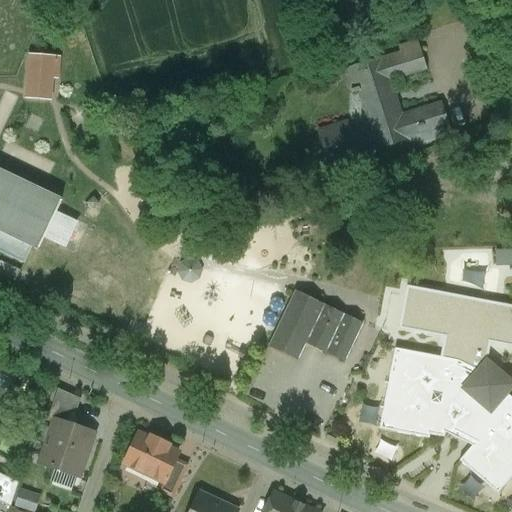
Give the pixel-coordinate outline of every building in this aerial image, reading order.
[(418,48),(384,59),(355,68),(355,69),(347,72),(353,91),(352,91),(353,94),(361,92),(372,127),(350,134),(347,123),(326,129),(335,158),(376,145),(378,150),(407,140),(407,139),(447,126),(440,104),(401,117),(389,80),(424,69),(418,48)] [(55,57),(26,55),(24,99),(54,101),(55,57)] [(60,206),(0,175),(0,257),(22,269),(32,249),(37,251),(60,206)] [(361,325),(295,293),(270,346),(297,360),(305,342),(344,361),(361,325)] [(383,306),(376,321),(388,327),(395,312),(383,306)] [(511,474),(511,399),(508,397),(491,416),(459,389),(476,370),(457,362),(394,351),(380,430),(429,439),(429,436),(442,437),(443,432),(473,448),(461,461),(497,491),(511,474)] [(511,382),(486,359),(476,370),(459,389),(491,416),(508,397),(511,392),(511,382)] [(81,399),(58,389),(48,419),(55,422),(56,420),(67,424),(71,413),(75,414),(81,399)] [(67,424),(56,420),(55,422),(41,463),(58,469),(64,466),(79,472),(92,433),(67,424)] [(150,439),(139,434),(125,464),(163,482),(164,482),(175,460),(178,453),(167,448),(168,445),(151,437),(150,439)] [(336,439),(327,435),(325,439),(334,444),(336,439)] [(175,460),(164,482),(163,482),(159,490),(172,496),(186,465),(175,460)] [(215,501),(198,493),(189,511),(231,511),(214,504),(215,501)] [(313,511),(274,494),(273,493),(273,494),(273,495),(264,511),(313,511)]
